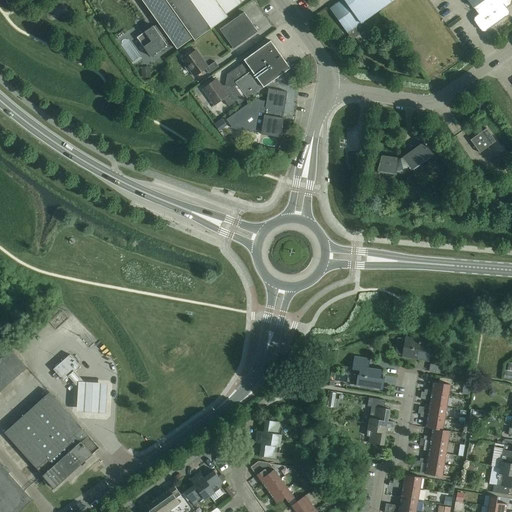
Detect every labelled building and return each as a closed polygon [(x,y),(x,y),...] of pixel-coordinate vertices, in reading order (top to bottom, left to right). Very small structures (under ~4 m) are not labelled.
[(242,2),(240,0),(141,0),(158,23),(171,41),(177,49),(193,38),(195,40),(228,16),(226,14),(242,2)] [(364,20),(392,0),(340,0),(329,8),(347,32),(350,36),(354,37),(361,32),(362,28),(362,27),(366,24),(364,20)] [(474,20),(482,31),(485,32),(509,14),(509,11),(505,5),(508,3),(508,0),(467,0),(478,14),(474,17),(474,20)] [(233,48),(258,31),(244,12),(220,29),(233,48)] [(166,44),(171,41),(158,23),(154,27),(153,26),(152,26),(153,27),(149,30),(148,29),(137,37),(151,57),(167,45),(166,44)] [(252,70),(264,87),(290,68),(271,40),(244,60),(245,62),(228,75),(225,88),(230,89),(237,84),(235,82),(252,70)] [(125,46),(136,63),(142,59),(131,42),(125,46)] [(183,60),(194,76),(205,69),(209,73),(218,66),(215,61),(208,67),(196,50),(183,60)] [(264,87),(252,70),(235,82),(237,84),(230,89),(225,88),(222,88),(216,79),(203,88),(215,105),(221,100),(224,100),(229,106),(237,101),(239,104),(247,99),(264,87)] [(256,98),(226,119),(233,129),(254,132),(254,130),(261,131),(261,134),(280,137),(284,118),(282,117),(283,111),(284,111),(287,92),(268,89),(266,101),(259,100),(260,99),(256,98)] [(496,141),(486,128),(470,140),(480,153),(496,141)] [(423,143),(403,158),(398,158),(381,156),(379,169),(400,172),(404,173),(408,170),(431,153),(423,143)] [(506,156),(503,151),(492,159),(495,164),(506,156)] [(406,337),(402,356),(428,360),(431,341),(406,337)] [(11,349),(0,358),(0,391),(27,367),(11,349)] [(53,369),(64,381),(80,366),(70,354),(53,369)] [(349,384),(382,390),(384,378),(380,378),(382,369),(368,367),(370,358),(354,356),(352,369),(358,370),(356,385),(349,384)] [(431,393),(449,396),(451,384),(433,381),(431,390),(425,389),(424,392),(426,394),(431,395),(431,393)] [(79,382),(76,412),(104,415),(106,384),(79,382)] [(52,490),(54,488),(80,464),(82,466),(86,462),(85,461),(92,454),(99,447),(50,392),(5,432),(5,433),(31,462),(46,478),(44,480),(52,490)] [(15,392),(7,399),(9,402),(17,395),(15,392)] [(429,404),(447,407),(449,396),(431,393),(431,395),(429,404)] [(370,412),(368,424),(393,428),(394,422),(388,421),(390,409),(384,408),(385,400),(368,397),(366,411),(370,412)] [(428,413),(427,415),(445,418),(447,407),(429,404),(428,413)] [(445,418),(427,415),(428,413),(423,412),(421,413),(420,416),(427,417),(425,427),(432,428),(443,430),(443,429),(445,418)] [(257,430),(256,436),(281,440),(284,423),(266,420),(264,431),(257,430)] [(393,428),(368,424),(366,436),(372,437),(371,443),(365,442),(383,445),(385,433),(392,434),(393,428)] [(432,428),(431,436),(424,435),(423,438),(425,440),(430,441),(430,439),(448,442),(450,431),(443,429),(443,430),(432,428)] [(279,453),(281,440),(256,436),(255,443),(262,444),(260,456),(278,459),(278,458),(272,457),(273,452),(279,453)] [(428,450),(446,453),(448,442),(430,439),(430,441),(428,450)] [(500,467),(511,469),(511,446),(504,445),(500,467)] [(446,453),(428,450),(427,459),(420,458),(420,461),(422,463),(426,464),(426,462),(444,465),(446,453)] [(253,471),(262,465),(263,462),(258,461),(250,467),(253,471)] [(265,469),(256,475),(263,484),(271,478),(275,482),(281,478),(269,463),(263,462),(262,465),(265,469)] [(426,462),(426,464),(424,473),(442,476),(444,465),(426,462)] [(30,497),(8,473),(11,471),(6,465),(3,467),(0,463),(0,511),(18,511),(32,500),(30,497)] [(265,469),(262,465),(253,471),(256,475),(265,469)] [(492,492),(508,494),(509,488),(511,488),(511,469),(500,467),(497,485),(493,485),(492,492)] [(195,475),(210,496),(220,489),(216,484),(221,481),(214,471),(204,478),(200,472),(195,475)] [(402,486),(419,489),(421,477),(404,474),(403,483),(402,486)] [(210,496),(195,475),(190,479),(194,485),(184,492),(191,502),(197,498),(200,503),(210,496)] [(282,492),(287,488),(281,478),(275,482),(271,478),(263,484),(270,494),(278,487),(282,492)] [(402,489),(400,497),(417,500),(419,489),(402,486),(403,483),(398,482),(395,484),(393,484),(389,483),(388,486),(402,489)] [(166,504),(170,510),(180,502),(176,497),(180,494),(174,485),(164,492),(171,501),(166,504)] [(297,501),(287,488),(282,492),(278,487),(270,494),(276,503),(285,497),(291,505),(297,501)] [(157,511),(166,511),(170,510),(166,504),(171,501),(164,492),(156,498),(162,507),(157,511)] [(308,511),(311,511),(315,509),(305,495),(297,501),(291,505),(295,511),(301,511),(306,509),(308,511)] [(505,511),(505,510),(507,504),(496,502),(497,496),(490,495),(488,507),(495,508),(494,511),(505,511)] [(416,511),(417,500),(400,497),(399,505),(392,504),(392,508),(394,510),(398,510),(398,508),(416,511)] [(157,511),(162,507),(156,498),(145,505),(150,511),(157,511)]
